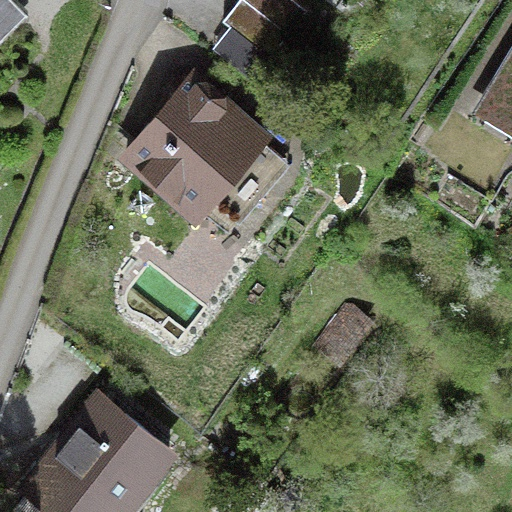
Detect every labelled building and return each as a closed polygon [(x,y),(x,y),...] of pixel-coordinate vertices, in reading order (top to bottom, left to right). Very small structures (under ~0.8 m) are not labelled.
[(0,0),(0,29),(20,10),(24,14),(28,10),(17,0),(0,0)] [(294,0),(237,0),(222,20),(269,56),(306,9),(294,0)] [(511,66),(495,94),(511,104),(511,66)] [(222,104),(222,94),(207,81),(196,82),(188,76),(183,81),(177,75),(165,90),(171,95),(125,149),(204,216),(267,142),(222,104)] [(134,511),(172,465),(162,456),(168,447),(102,394),(26,488),(55,511),(134,511)]
